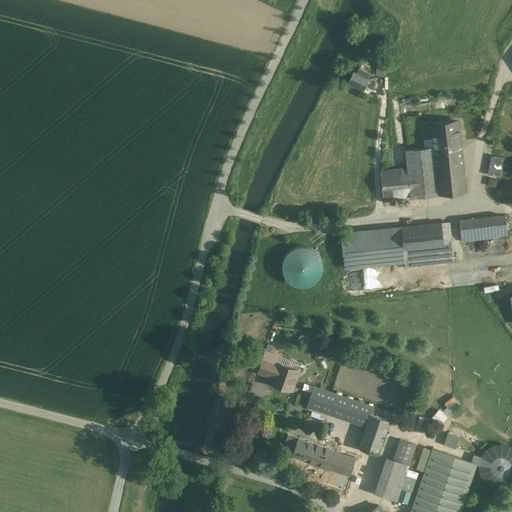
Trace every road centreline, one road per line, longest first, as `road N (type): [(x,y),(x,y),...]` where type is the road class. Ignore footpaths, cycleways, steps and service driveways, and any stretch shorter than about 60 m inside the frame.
road 1 (unclassified): [(131,441),(170,365),(225,168),(302,0)]
road 2 (unclassified): [(131,441),(317,497),(333,511)]
road 3 (unclassified): [(0,402),(131,441)]
